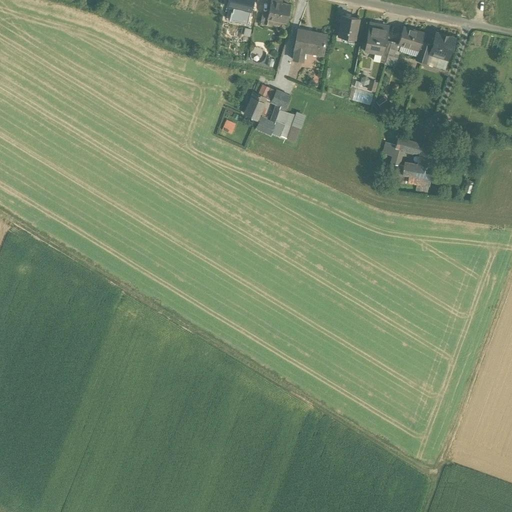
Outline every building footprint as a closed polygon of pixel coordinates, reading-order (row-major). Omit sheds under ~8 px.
[(253,0),(229,0),(227,7),(233,9),(250,13),(253,0)] [(290,7),(272,3),(269,15),(268,19),(282,22),(286,23),(290,7)] [(247,23),(250,13),(233,9),(232,13),(231,13),(230,20),(233,21),(234,20),(247,23)] [(269,15),(262,14),(260,26),(281,29),(282,22),(268,19),(269,15)] [(359,19),(342,16),(338,37),(355,40),(359,19)] [(388,27),(370,24),(365,50),(381,53),(382,53),(384,42),(385,42),(385,41),(388,27)] [(423,34),(403,28),(398,44),(399,44),(418,50),(421,42),(423,34)] [(326,35),(298,30),(292,61),(303,63),(305,49),(323,52),(326,35)] [(447,36),(442,35),(436,33),(432,46),(430,53),(431,54),(447,59),(451,47),(452,47),(454,39),(448,37),(448,36),(447,36)] [(391,42),(385,41),(385,42),(384,42),(382,53),(381,53),(380,61),(385,63),(391,42)] [(398,44),(391,42),(387,55),(395,57),(399,44),(398,44)] [(426,44),(421,42),(418,50),(415,60),(421,61),(426,44)] [(426,44),(421,61),(428,63),(431,54),(430,53),(432,46),(426,44)] [(395,57),(387,55),(385,63),(384,65),(395,68),(398,58),(395,57)] [(379,84),(372,82),(369,90),(376,92),(379,84)] [(277,91),(258,83),(251,98),(264,103),(266,100),(272,103),(277,91)] [(352,101),(370,107),(374,95),(356,89),(352,101)] [(291,97),(285,94),(277,91),(272,103),(276,105),(269,120),(275,122),(280,111),(284,112),(291,97)] [(264,103),(251,98),(244,114),(257,120),(264,103)] [(305,115),(296,112),(286,140),(295,143),(305,115)] [(269,120),(262,116),(256,128),(270,134),(275,122),(269,120)] [(222,130),(230,134),(235,124),(227,120),(222,130)] [(397,138),(393,156),(387,154),(385,163),(396,165),(397,160),(399,160),(400,156),(409,158),(410,152),(413,152),(415,142),(397,138)] [(435,146),(415,142),(413,152),(421,154),(418,165),(431,168),(435,146)] [(398,164),(396,173),(395,179),(415,183),(417,176),(429,179),(431,168),(418,165),(404,162),(403,165),(398,164)] [(472,182),(467,180),(463,192),(469,194),(472,182)]
